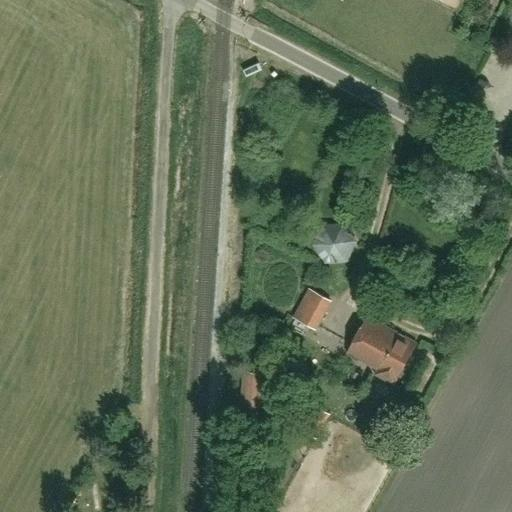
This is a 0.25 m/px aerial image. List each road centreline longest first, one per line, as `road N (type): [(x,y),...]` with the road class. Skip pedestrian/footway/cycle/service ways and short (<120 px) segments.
road 1 (unclassified): [(175,0),(147,511)]
road 2 (unclassified): [(511,170),(184,0)]
